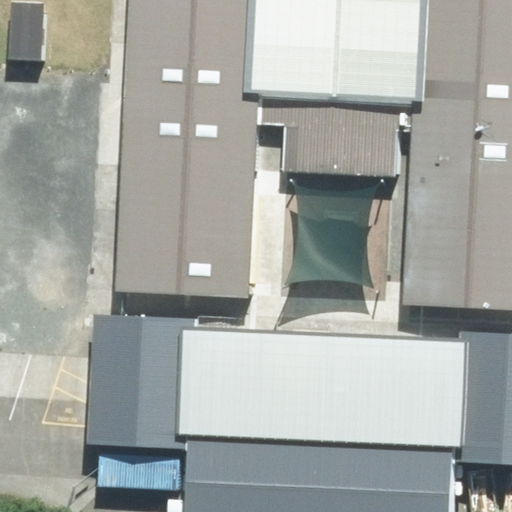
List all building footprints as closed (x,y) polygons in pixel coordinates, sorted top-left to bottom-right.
[(151,0),(140,291),(273,296),(278,171),(281,97),(285,0),(151,0)] [(511,0),(438,0),(433,104),(281,97),(278,171),(412,177),(405,315),(511,319),(511,0)] [(197,347),(96,337),(86,450),(187,459),(197,347)] [(511,359),(470,357),(461,471),(511,475),(511,359)] [(198,439),(196,511),(448,511),(450,446),(198,439)]
